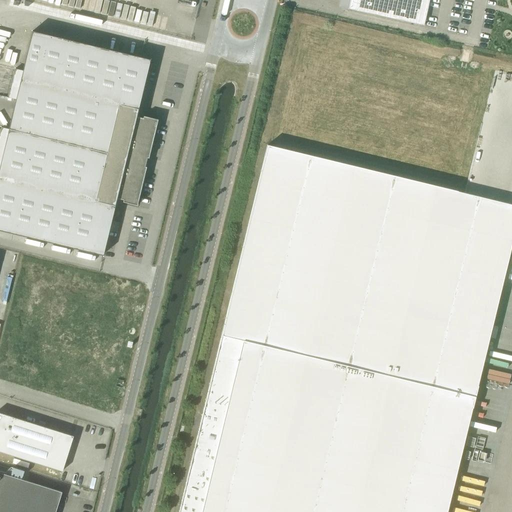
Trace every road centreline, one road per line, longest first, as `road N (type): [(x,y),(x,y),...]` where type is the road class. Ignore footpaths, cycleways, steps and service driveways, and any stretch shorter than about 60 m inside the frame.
road 1 (unclassified): [(216,42),(102,511)]
road 2 (unclassified): [(146,511),(258,51)]
road 3 (unknown): [(480,0),(471,32),(453,37),(323,0)]
